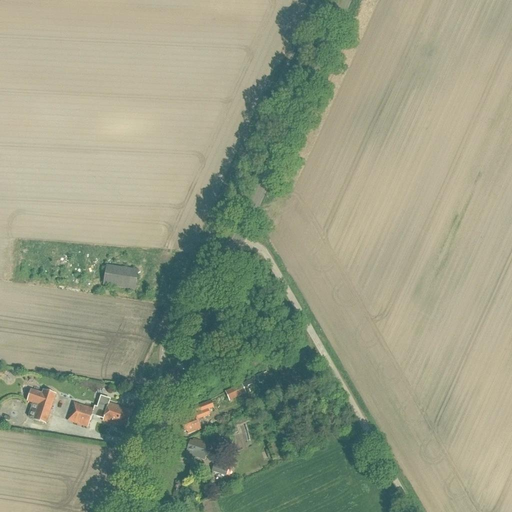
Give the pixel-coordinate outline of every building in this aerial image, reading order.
[(134,291),(137,271),(106,266),(103,286),(134,291)] [(225,393),(228,399),(244,392),(242,386),(225,393)] [(28,417),(34,419),(33,421),(46,425),(56,395),(43,391),(42,395),(31,391),(27,402),(32,404),(28,417)] [(193,416),(180,421),(181,424),(184,432),(187,431),(188,434),(201,428),(198,420),(210,415),(208,410),(214,407),(211,401),(190,409),(193,416)] [(67,422),(88,428),(94,410),(73,404),(67,422)] [(107,405),(102,423),(124,430),(130,413),(107,405)] [(236,420),(237,422),(235,423),(235,422),(229,424),(232,435),(238,434),(236,427),(238,426),(239,427),(254,419),(251,412),(236,420)] [(187,450),(186,454),(205,461),(210,446),(193,440),(192,443),(190,442),(187,450)] [(211,472),(226,477),(228,470),(213,465),(211,472)]
